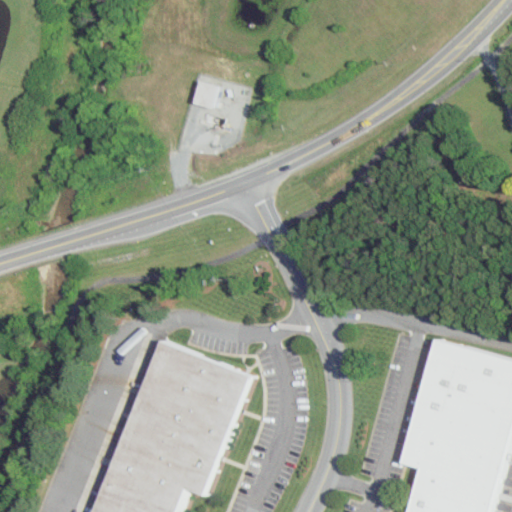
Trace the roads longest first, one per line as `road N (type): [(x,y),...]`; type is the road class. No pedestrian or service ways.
road 1 (tertiary): [(510,0),(424,81),(354,129),(247,184),(85,236)]
road 2 (residential): [(308,511),(339,426),(338,391),(247,184)]
